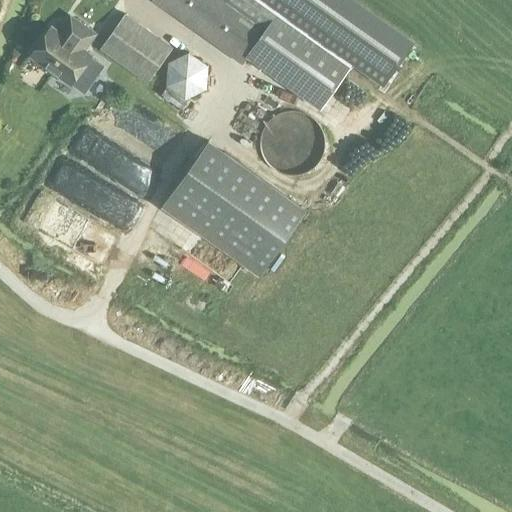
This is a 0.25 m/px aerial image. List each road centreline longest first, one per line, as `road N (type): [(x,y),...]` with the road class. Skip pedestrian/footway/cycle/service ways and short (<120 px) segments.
road 1 (track): [(0,271),(44,309),(288,420),(447,511)]
road 2 (track): [(309,391),(490,170),(511,184)]
